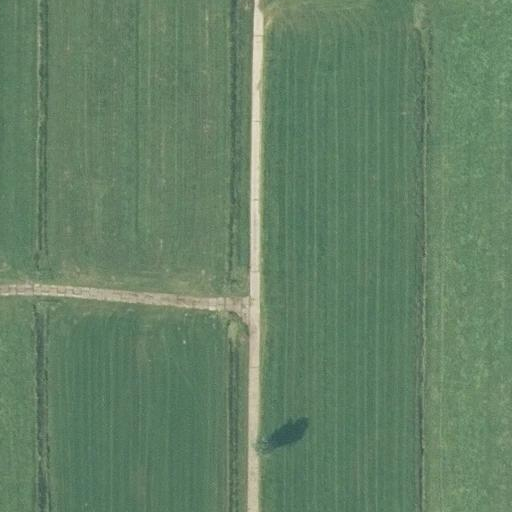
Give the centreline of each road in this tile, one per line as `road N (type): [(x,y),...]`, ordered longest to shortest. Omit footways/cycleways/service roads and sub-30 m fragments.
road 1 (track): [(260,0),(249,310)]
road 2 (track): [(259,18),(302,4),(511,6)]
road 3 (track): [(0,292),(249,310)]
road 4 (track): [(249,310),(249,511)]
